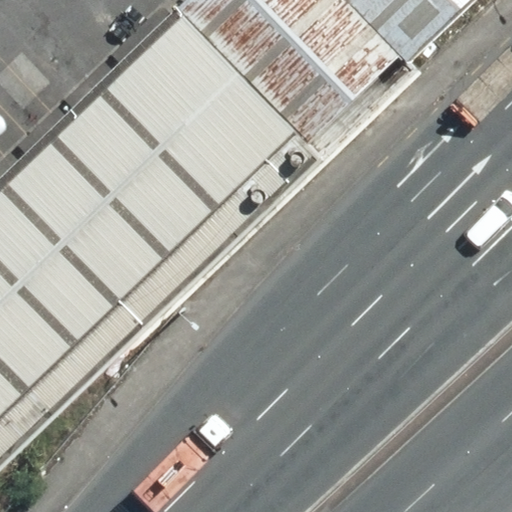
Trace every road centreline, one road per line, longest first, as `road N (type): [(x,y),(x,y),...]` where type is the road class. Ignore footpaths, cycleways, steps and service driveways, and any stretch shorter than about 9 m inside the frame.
road 1 (primary): [(176,511),(511,183)]
road 2 (primary): [(511,415),(404,511)]
